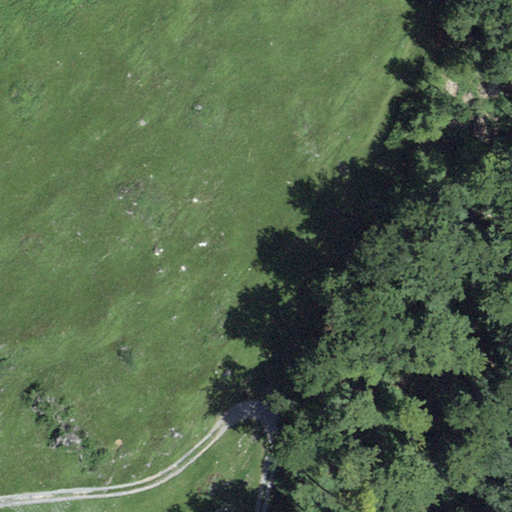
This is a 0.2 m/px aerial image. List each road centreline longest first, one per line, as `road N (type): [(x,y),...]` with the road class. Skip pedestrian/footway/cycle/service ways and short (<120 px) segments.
road 1 (track): [(0,504),(145,485),(180,467),(251,406),(270,415),(273,429),(262,511)]
road 2 (track): [(406,511),(511,385)]
